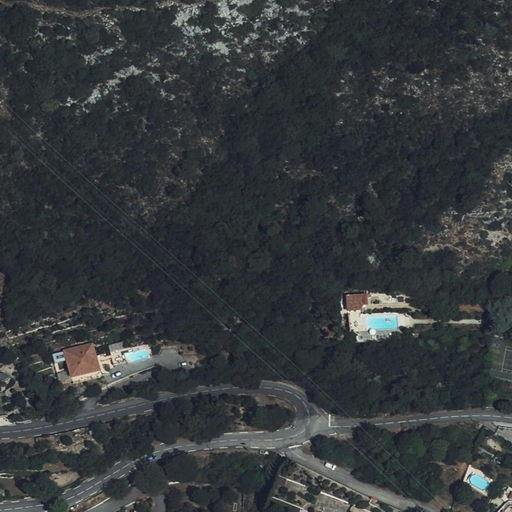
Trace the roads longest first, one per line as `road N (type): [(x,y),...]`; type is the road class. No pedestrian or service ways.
road 1 (tertiary): [(0,434),(262,386),(305,402),(307,423)]
road 2 (tertiary): [(285,438),(160,449),(52,502)]
road 3 (tertiary): [(307,423),(511,416)]
road 4 (residential): [(285,438),(308,465),(427,511)]
